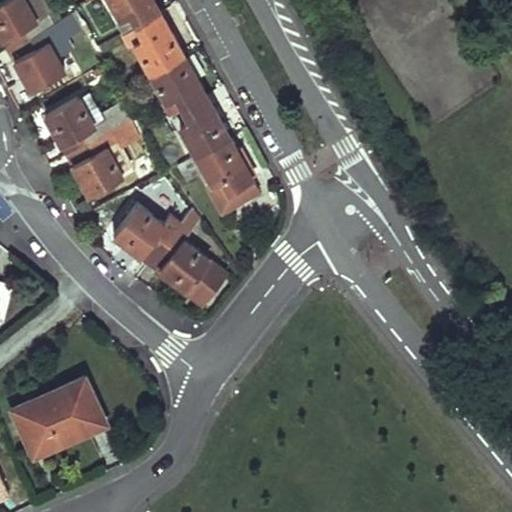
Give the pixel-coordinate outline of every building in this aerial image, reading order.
[(59,20),(47,0),(1,0),(0,1),(0,21),(2,20),(10,33),(26,24),(32,35),(59,20)] [(113,0),(123,17),(132,11),(138,23),(161,10),(156,0),(113,0)] [(184,51),(161,10),(138,23),(124,30),(132,43),(136,41),(151,69),(184,51)] [(119,19),(124,30),(138,23),(132,11),(123,17),(119,19)] [(82,28),(73,13),(59,20),(32,35),(38,48),(21,55),(30,68),(24,72),(32,86),(66,69),(57,54),(50,41),(64,33),(67,37),(82,28)] [(2,20),(0,21),(0,28),(4,36),(10,33),(2,20)] [(10,33),(4,36),(10,46),(32,35),(26,24),(10,33)] [(64,33),(50,41),(57,54),(71,46),(67,37),(64,33)] [(38,48),(32,35),(10,46),(16,58),(21,55),(38,48)] [(192,65),(184,51),(151,69),(168,99),(179,94),(184,106),(207,93),(200,79),(195,80),(188,68),(192,65)] [(21,55),(16,58),(24,72),(30,68),(21,55)] [(195,80),(200,79),(192,65),(188,68),(195,80)] [(231,135),(207,93),(184,106),(192,117),(181,122),(197,153),(231,135)] [(87,108),(81,96),(48,113),(68,152),(132,118),(134,117),(125,101),(102,112),(105,117),(95,121),(87,108)] [(97,103),(88,107),(95,121),(105,117),(102,112),(97,103)] [(132,118),(68,152),(91,193),(125,175),(122,170),(108,147),(117,142),(120,142),(122,146),(142,136),(132,118)] [(261,189),(231,135),(197,153),(207,169),(214,181),(209,183),(224,209),(261,189)] [(117,142),(108,147),(122,170),(129,166),(117,142)] [(197,153),(178,164),(188,180),(207,169),(197,153)] [(164,222),(139,202),(115,233),(128,243),(131,239),(144,248),(156,234),(165,242),(182,220),(173,213),(164,222)] [(201,218),(192,208),(182,220),(165,242),(175,250),(164,264),(176,273),(173,278),(186,288),(189,284),(206,297),(226,271),(209,259),(210,257),(185,239),(201,218)] [(131,239),(128,243),(151,260),(165,242),(156,234),(144,248),(131,239)] [(165,242),(151,260),(173,278),(176,273),(164,264),(175,250),(165,242)] [(189,284),(186,288),(203,301),(206,297),(189,284)] [(108,422),(86,374),(14,406),(32,446),(67,430),(71,438),(108,422)] [(67,430),(32,446),(36,456),(72,440),(71,438),(67,430)] [(0,500),(12,495),(0,469),(0,500)]
